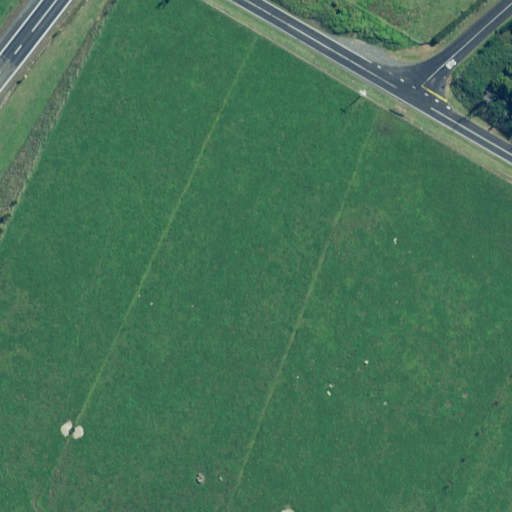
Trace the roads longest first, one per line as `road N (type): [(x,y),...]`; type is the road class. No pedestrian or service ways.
road 1 (tertiary): [(413,98),(245,0)]
road 2 (unclassified): [(413,98),(511,7)]
